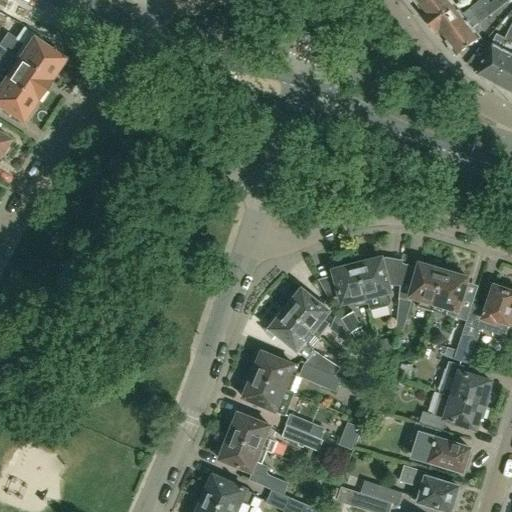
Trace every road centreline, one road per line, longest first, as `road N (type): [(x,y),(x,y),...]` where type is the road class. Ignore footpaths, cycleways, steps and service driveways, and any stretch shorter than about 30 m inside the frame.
road 1 (residential): [(0,245),(79,110),(263,188)]
road 2 (residential): [(239,259),(353,220),(406,219),(511,249)]
road 3 (residential): [(142,511),(239,259)]
road 4 (residential): [(511,122),(471,99),(416,48),(386,0)]
road 5 (secondary): [(196,63),(68,0)]
road 6 (secondary): [(425,143),(299,81)]
road 7 (secondary): [(290,108),(425,143)]
